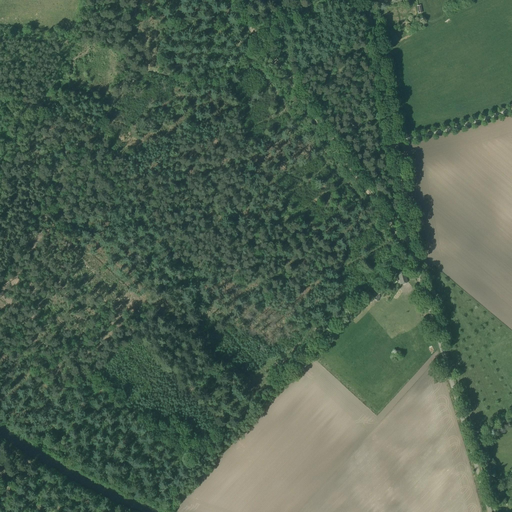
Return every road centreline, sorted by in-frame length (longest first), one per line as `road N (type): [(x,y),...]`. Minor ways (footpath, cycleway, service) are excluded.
road 1 (unclassified): [(490,511),(416,253),(363,0)]
road 2 (track): [(260,42),(217,83),(152,73),(131,82),(53,174),(0,281)]
road 3 (track): [(416,253),(228,0)]
road 4 (track): [(102,124),(119,172),(173,251),(294,313)]
